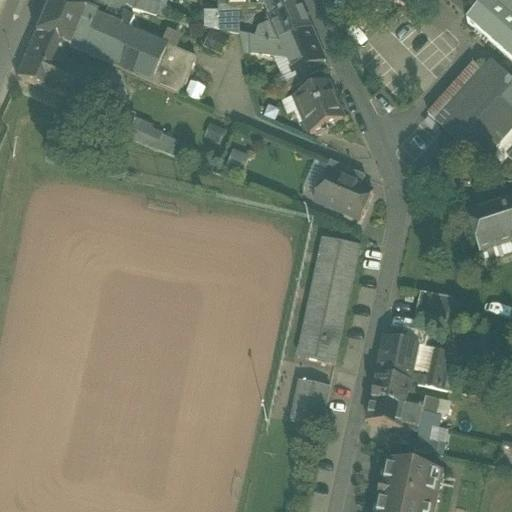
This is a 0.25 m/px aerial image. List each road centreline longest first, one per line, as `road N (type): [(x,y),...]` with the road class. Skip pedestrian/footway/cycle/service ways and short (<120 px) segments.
road 1 (residential): [(389,179),(398,228),(332,511)]
road 2 (residential): [(312,0),(389,179)]
road 3 (unknown): [(254,129),(389,179)]
